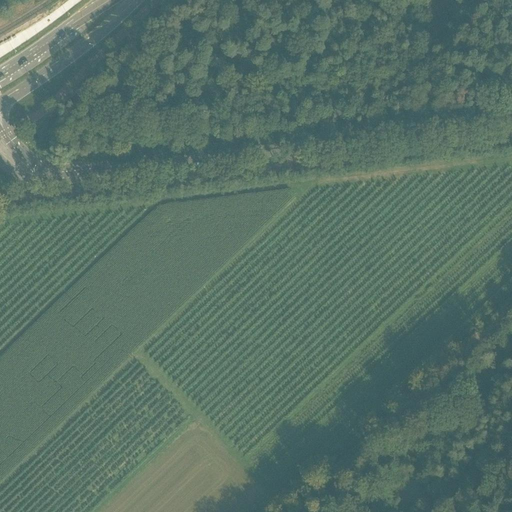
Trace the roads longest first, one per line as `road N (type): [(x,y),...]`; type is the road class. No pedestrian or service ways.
road 1 (tertiary): [(511,121),(86,176)]
road 2 (unclassified): [(511,310),(301,511)]
road 3 (secondary): [(0,105),(135,0)]
road 4 (secondary): [(103,0),(0,74)]
